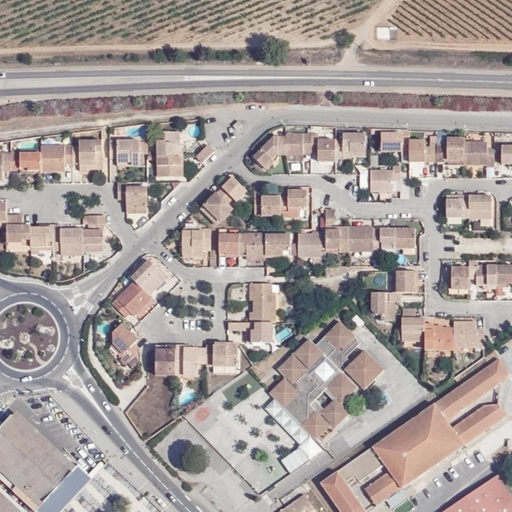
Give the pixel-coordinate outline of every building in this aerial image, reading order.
[(242,125),(238,121),(232,126),(236,130),(242,125)] [(155,140),(155,157),(182,156),(182,149),(178,148),(178,132),(158,132),(158,140),(155,140)] [(341,133),(341,140),(334,140),(334,156),(348,156),(348,152),(363,152),(362,133),(341,133)] [(302,154),(302,152),(309,151),(309,134),(284,134),(284,137),(284,153),(284,154),(302,154)] [(316,151),(316,160),(334,160),(334,156),(334,140),(315,139),(315,134),(309,134),(309,151),(316,151)] [(398,134),(378,134),(378,150),(399,150),(398,154),(408,154),(407,139),(398,139),(398,134)] [(445,134),(435,134),(435,145),(442,144),(445,144),(445,139),(445,134)] [(278,158),(279,153),(284,153),(284,137),(273,137),(253,155),(263,166),(272,159),(275,161),(278,158)] [(463,142),(463,138),(445,139),(445,144),(445,159),(462,159),(463,142)] [(424,145),(424,139),(407,139),(408,154),(407,159),(424,159),(424,145)] [(131,156),(138,156),(138,140),(108,141),(109,159),(116,159),(116,162),(131,162),(131,156)] [(138,156),(146,156),(146,140),(138,140),(138,156)] [(94,164),(101,164),(101,141),(78,141),(78,146),(71,146),(71,164),(78,164),(78,173),(87,173),(87,168),(94,168),(94,164)] [(484,168),(492,168),(492,151),(485,150),(485,142),(463,142),(462,159),(462,166),(484,165),(484,168)] [(511,160),(511,159),(511,144),(499,144),(499,160),(511,160)] [(202,162),(213,151),(207,145),(196,156),(202,162)] [(63,164),(71,164),(71,146),(40,147),(40,155),(40,171),(40,173),(63,173),(63,164)] [(10,173),(10,171),(10,155),(0,155),(0,179),(1,180),(1,174),(10,173)] [(40,171),(40,155),(10,155),(10,171),(19,171),(40,171)] [(116,167),(139,166),(138,156),(131,156),(131,162),(116,162),(116,167)] [(155,176),(182,177),(182,156),(155,157),(155,176)] [(263,166),(266,169),(275,161),(272,159),(263,166)] [(87,173),(101,173),(101,164),(94,164),(94,168),(87,168),(87,173)] [(391,179),(398,179),(398,176),(399,164),(391,164),(391,169),(368,170),(368,191),(391,190),(391,179)] [(246,192),(231,178),(216,193),(227,203),(232,198),(236,202),(246,192)] [(126,187),(126,182),(116,182),(117,199),(126,199),(129,199),(130,213),(146,213),(145,187),(126,187)] [(286,190),(286,195),(279,195),(279,211),(286,211),(286,206),(306,206),(306,197),(298,197),(297,190),(286,190)] [(232,209),(227,203),(216,193),(200,210),(210,219),(213,215),(219,222),(232,209)] [(443,194),(444,216),(467,216),(467,194),(443,194)] [(489,216),(488,194),(467,194),(467,216),(489,216)] [(260,210),(261,215),(279,214),(279,211),(279,195),(266,195),(253,195),(253,210),(260,210)] [(338,249),(338,253),(347,254),(347,249),(347,226),(339,226),(338,231),(330,230),(329,222),(333,222),(333,217),(333,208),(324,208),(324,232),(324,249),(338,249)] [(103,224),(104,224),(104,215),(87,216),(82,216),(83,224),(87,224),(88,230),(82,230),(82,252),(103,251),(103,224)] [(210,219),(216,225),(219,222),(213,215),(210,219)] [(21,225),(21,216),(6,216),(5,220),(6,227),(5,228),(5,243),(20,244),(21,246),(30,246),(30,228),(30,226),(21,225)] [(339,226),(333,225),(333,222),(329,222),(330,230),(338,231),(339,226)] [(61,231),(61,225),(52,225),(52,228),(52,244),(60,244),(60,251),(60,257),(82,256),(82,252),(82,230),(61,231)] [(371,226),(347,226),(347,249),(372,249),(372,228),(371,226)] [(394,247),(394,227),(372,228),(372,249),(372,253),(380,253),(380,250),(394,250),(394,247)] [(412,247),(412,227),(394,227),(394,247),(401,248),(412,247)] [(52,251),(52,244),(52,228),(30,228),(30,246),(30,248),(44,248),(44,252),(52,251)] [(201,255),(201,247),(209,247),(209,229),(201,229),(201,232),(181,233),(181,255),(201,255)] [(218,233),(218,229),(209,229),(209,247),(217,246),(218,233)] [(324,232),(296,233),(296,244),(297,255),(297,257),(312,257),(324,257),(324,254),(324,249),(324,232)] [(218,254),(237,254),(238,252),(237,233),(218,233),(217,246),(218,254)] [(244,252),(245,257),(264,257),(264,233),(237,233),(238,252),(244,252)] [(296,244),(289,244),(289,233),(264,233),(264,257),(273,257),(272,256),(297,255),(296,244)] [(485,283),(485,286),(494,286),(495,283),(495,279),(495,263),(475,263),(475,258),(467,258),(467,267),(468,276),(475,276),(475,283),(485,283)] [(166,278),(147,260),(130,278),(134,282),(149,295),(166,278)] [(511,262),(495,263),(495,279),(511,279),(511,262)] [(467,288),(468,276),(467,267),(445,267),(445,275),(448,275),(448,288),(467,288)] [(416,270),(391,270),(391,291),(399,291),(417,291),(416,270)] [(129,313),(133,317),(151,299),(149,295),(134,282),(116,300),(118,302),(113,307),(125,319),(129,313)] [(248,295),(252,295),(252,302),(274,302),(274,292),(270,292),(270,283),(248,283),(248,295)] [(392,300),(399,299),(399,291),(391,291),(371,291),(371,308),(376,313),(381,313),(381,318),(392,317),(392,300)] [(252,310),(248,310),(248,321),(254,322),(270,321),(273,321),(274,302),(252,302),(252,310)] [(401,317),(402,341),(424,340),(424,320),(424,317),(416,317),(416,306),(403,306),(403,317),(401,317)] [(424,340),(424,346),(453,345),(453,326),(441,326),(441,323),(441,322),(432,322),(432,321),(424,320),(424,340)] [(475,320),(453,320),(453,323),(453,326),(453,345),(483,345),(483,329),(475,329),(475,320)] [(250,329),(254,329),(254,322),(248,321),(245,322),(245,329),(245,342),(250,342),(250,329)] [(250,342),(270,341),(270,321),(254,322),(254,329),(250,329),(250,342)] [(295,410),(304,420),(299,424),(314,440),(329,425),(328,424),(329,423),(333,427),(348,412),(337,402),(339,400),(340,401),(355,386),(350,382),(353,378),(363,388),(383,369),(364,350),(350,362),(344,356),(358,342),(339,321),(315,344),(308,338),(293,352),(293,353),(292,355),(291,354),(276,368),(285,378),(284,379),(282,378),(268,392),(283,407),(290,400),(298,407),(295,410)] [(126,364),(139,351),(140,350),(133,344),(137,340),(122,324),(112,333),(112,344),(123,355),(120,358),(126,364)] [(213,367),(237,367),(237,343),(226,342),(214,343),(214,345),(206,345),(206,348),(206,363),(213,363),(213,367)] [(112,344),(110,347),(120,358),(123,355),(112,344)] [(184,351),(184,346),(176,346),(176,350),(176,376),(176,377),(199,376),(199,363),(199,349),(189,348),(189,351),(184,351)] [(155,375),(176,376),(176,350),(156,350),(155,375)] [(509,369),(501,358),(319,483),(339,511),(365,511),(350,489),(386,463),(392,471),(365,489),(377,507),(418,477),(415,472),(424,465),(428,471),(437,465),(433,459),(443,452),(446,458),(508,415),(500,404),(485,405),(454,427),(449,419),(507,378),(509,369)] [(299,424),(304,420),(295,410),(298,407),(290,400),(283,407),(299,424)] [(0,462),(44,503),(73,471),(13,416),(0,429),(0,462)] [(287,470),(310,460),(304,446),(281,456),(287,470)] [(437,465),(446,458),(443,452),(433,459),(437,465)] [(418,477),(428,471),(424,465),(415,472),(418,477)] [(270,485),(278,483),(275,471),(267,473),(270,485)] [(511,511),(511,498),(496,475),(442,511),(511,511)] [(239,484),(253,501),(260,496),(246,479),(239,484)] [(21,511),(0,491),(0,511),(21,511)] [(314,511),(303,495),(279,511),(314,511)]
